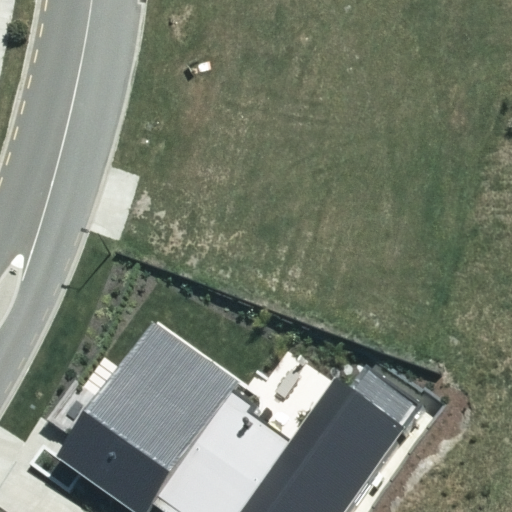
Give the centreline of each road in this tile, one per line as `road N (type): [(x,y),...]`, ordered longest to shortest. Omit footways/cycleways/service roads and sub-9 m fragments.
road 1 (residential): [(52,185),(92,0)]
road 2 (residential): [(52,185),(43,268),(0,345)]
